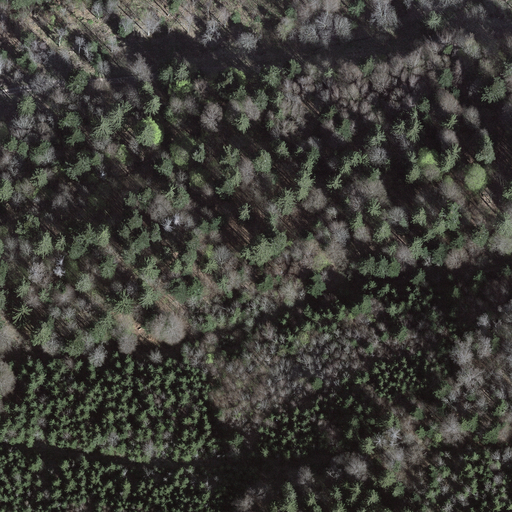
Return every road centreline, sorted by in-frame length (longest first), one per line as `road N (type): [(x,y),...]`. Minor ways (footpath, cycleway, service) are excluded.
road 1 (track): [(0,98),(511,34)]
road 2 (track): [(511,439),(361,460),(156,464),(0,442)]
road 3 (track): [(0,179),(173,81)]
